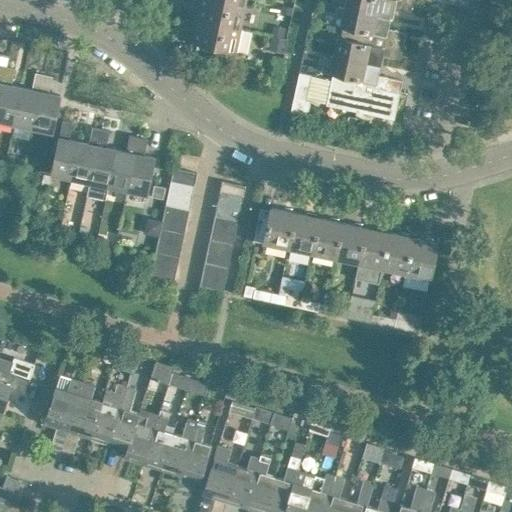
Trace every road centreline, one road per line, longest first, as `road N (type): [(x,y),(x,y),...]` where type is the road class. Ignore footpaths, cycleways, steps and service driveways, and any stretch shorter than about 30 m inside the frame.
road 1 (residential): [(440,171),(370,172),(274,154),(218,128)]
road 2 (residential): [(440,171),(478,0)]
road 3 (residential): [(180,298),(218,128)]
road 4 (residential): [(218,128),(112,36)]
road 5 (residential): [(58,477),(20,464),(46,374)]
